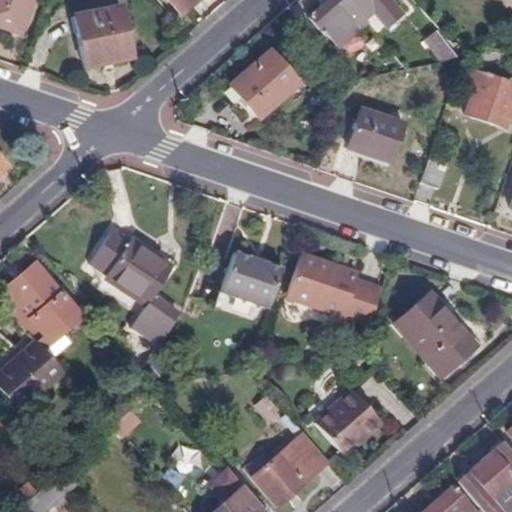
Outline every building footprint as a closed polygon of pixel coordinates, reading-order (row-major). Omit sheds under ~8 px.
[(0,0),(0,28),(16,34),(26,0),(0,0)] [(199,0),(165,0),(181,16),(199,0)] [(349,6),(343,0),(328,0),(306,20),(317,34),(320,32),(335,52),(366,26),(349,6)] [(343,0),(349,6),(351,5),(364,20),(372,13),(386,29),(401,16),(387,0),(343,0)] [(131,62),(119,11),(71,23),(83,74),(131,62)] [(441,62),(452,53),(435,33),(425,43),(441,62)] [(504,51),(480,55),(482,67),(507,62),(504,51)] [(297,86),(269,54),(229,89),(258,121),(297,86)] [(502,128),(511,96),(511,87),(469,73),(464,86),(473,89),(464,116),(502,128)] [(389,165),(402,126),(359,112),(347,150),(389,165)] [(431,151),(419,186),(436,192),(447,157),(431,151)] [(156,345),(176,316),(150,297),(167,274),(152,262),(149,265),(123,248),(126,243),(110,233),(85,268),(142,308),(128,329),(156,345)] [(265,310),(280,270),(233,254),(219,295),(265,310)] [(285,299),(366,328),(379,289),(353,280),(355,274),(332,266),(300,255),(285,299)] [(33,263),(0,291),(0,302),(36,343),(55,326),(60,333),(80,316),(33,263)] [(438,377),(472,346),(427,295),(392,326),(438,377)] [(347,331),(340,353),(359,350),(364,336),(347,331)] [(33,398),(62,374),(36,343),(0,373),(0,393),(27,424),(42,411),(33,398)] [(376,425),(349,392),(311,425),(335,453),(354,437),(358,440),(376,425)] [(265,418),(278,407),(266,393),(253,404),(265,418)] [(99,416),(109,428),(121,418),(128,413),(116,400),(99,416)] [(277,417),(293,435),(298,431),(283,413),(277,417)] [(127,426),(121,418),(109,428),(117,437),(127,426)] [(323,460),(298,431),(293,435),(246,479),(271,507),(323,460)] [(511,454),(502,443),(457,483),(482,511),(497,511),(511,498),(511,454)] [(42,511),(77,482),(64,468),(35,493),(20,507),(18,508),(21,511),(42,511)] [(261,511),(239,486),(223,468),(207,489),(216,499),(216,505),(217,506),(209,511),(261,511)] [(10,495),(20,507),(35,493),(25,482),(10,495)] [(475,511),(453,487),(425,511),(475,511)]
